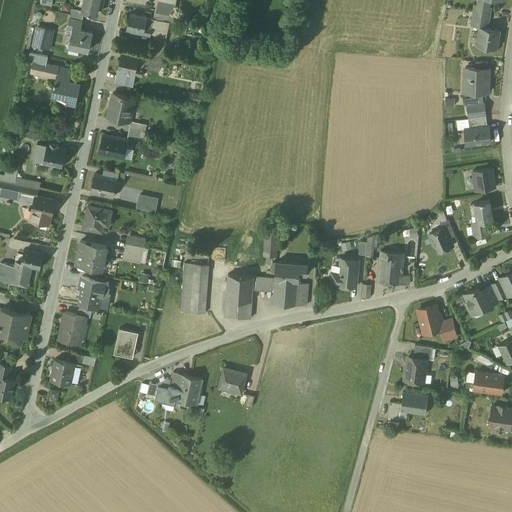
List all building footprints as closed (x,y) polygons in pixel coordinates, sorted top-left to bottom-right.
[(103,2),(95,0),(84,0),(82,10),(82,11),(84,12),(96,14),(98,7),(102,8),(103,2)] [(166,1),(159,0),(157,0),(155,11),(173,15),(176,3),(166,1)] [(491,7),(476,4),(474,11),(490,14),(491,7)] [(82,10),(72,8),(70,16),(82,18),(84,12),(82,11),(82,10)] [(173,15),(155,11),(153,18),(158,19),(172,22),(173,15)] [(490,14),(474,11),(472,25),(480,27),(487,28),(488,20),(489,20),(490,14)] [(148,16),(130,12),(126,31),(150,36),(150,34),(155,35),(158,19),(153,18),(147,17),(148,16)] [(82,21),(70,18),(68,28),(72,29),(72,28),(80,29),(82,21)] [(52,30),(38,27),(34,45),(48,48),(52,31),(52,30)] [(487,28),(480,27),(478,44),(496,47),(499,30),(487,28)] [(80,29),(72,28),(72,29),(69,46),(89,50),(92,32),(80,29)] [(166,37),(155,35),(151,53),(162,55),(166,37)] [(151,53),(147,52),(145,59),(143,68),(159,71),(162,55),(151,53)] [(140,57),(122,53),(119,68),(116,81),(134,85),(136,76),(141,77),(143,68),(145,59),(139,58),(140,57)] [(73,70),(59,67),(54,93),(69,97),(67,104),(75,106),(81,83),(70,81),(73,70)] [(475,67),(465,67),(465,92),(488,93),(488,68),(475,67)] [(188,90),(186,99),(198,102),(200,94),(188,90)] [(135,97),(113,92),(107,116),(129,121),(135,97)] [(484,102),(467,104),(468,118),(486,115),(484,102)] [(486,115),(468,118),(470,128),(487,125),(486,115)] [(146,123),(131,120),(129,127),(145,131),(146,123)] [(470,128),(465,128),(467,144),(491,141),(489,125),(470,128)] [(145,131),(129,127),(128,134),(143,137),(145,131)] [(40,131),(27,129),(25,136),(38,139),(40,131)] [(127,139),(103,134),(99,152),(123,157),(127,139)] [(49,147),(36,144),(33,161),(62,167),(65,150),(56,148),(57,145),(50,144),(49,147)] [(492,168),(473,171),(476,190),(495,187),(492,168)] [(118,172),(104,169),(102,174),(117,177),(118,172)] [(102,174),(95,173),(91,192),(113,197),(117,177),(102,174)] [(21,184),(0,179),(0,194),(18,198),(19,194),(21,184)] [(39,188),(21,184),(19,194),(33,197),(32,201),(34,202),(36,194),(37,195),(39,188)] [(37,195),(36,194),(34,202),(32,209),(33,210),(31,219),(49,223),(51,214),(52,214),(55,199),(37,195)] [(157,197),(140,194),(137,207),(155,210),(157,197)] [(490,200),(475,203),(478,221),(479,222),(486,221),(493,219),(490,200)] [(111,209),(89,204),(84,227),(102,231),(104,219),(109,220),(111,209)] [(456,236),(449,219),(440,223),(443,228),(445,227),(450,238),(456,236)] [(479,222),(478,221),(472,222),(475,238),(491,235),(490,228),(487,228),(486,221),(479,222)] [(443,228),(432,233),(435,240),(434,241),(433,244),(434,246),(437,247),(439,252),(453,246),(450,238),(445,227),(443,228)] [(278,231),(265,230),(264,251),(277,252),(278,231)] [(146,237),(130,234),(128,243),(144,246),(146,237)] [(378,235),(368,237),(367,241),(366,249),(372,250),(372,245),(377,246),(378,235)] [(107,245),(81,239),(76,263),(99,268),(102,257),(105,258),(107,245)] [(367,241),(360,241),(359,254),(366,254),(366,249),(367,241)] [(144,246),(128,243),(125,258),(140,261),(144,246)] [(17,265),(2,263),(0,274),(0,278),(28,284),(32,264),(40,266),(43,252),(26,249),(23,262),(17,261),(17,265)] [(404,252),(382,250),(380,265),(388,266),(388,260),(396,261),(395,272),(402,272),(404,252)] [(358,259),(341,257),(340,273),(332,272),(331,284),(338,284),(338,285),(355,287),(358,259)] [(396,261),(388,260),(388,266),(380,265),(379,271),(377,270),(377,277),(378,277),(378,280),(400,283),(401,274),(402,272),(395,272),(396,261)] [(308,264),(276,261),(275,278),(292,279),(291,290),(298,291),(299,282),(300,273),(307,273),(308,264)] [(209,264),(185,262),(181,310),(205,312),(209,264)] [(511,270),(506,274),(507,276),(501,279),(508,295),(509,296),(511,294),(511,270)] [(254,276),(228,274),(226,299),(252,301),(253,285),(254,276)] [(410,275),(401,274),(400,283),(409,284),(410,275)] [(106,281),(81,276),(80,283),(85,284),(84,287),(81,287),(78,301),(97,305),(99,293),(103,294),(106,281)] [(275,278),(254,276),(253,285),(274,286),(275,278)] [(292,279),(275,278),(274,286),(273,302),(297,304),(298,291),(291,290),(292,279)] [(508,295),(501,280),(492,285),(499,299),(508,295)] [(308,283),(299,282),(298,291),(297,304),(307,304),(308,283)] [(371,285),(363,284),(362,296),(370,297),(371,285)] [(492,285),(491,284),(485,287),(484,289),(485,290),(492,304),(499,300),(499,299),(492,285)] [(478,287),(464,293),(473,311),(483,306),(486,307),(492,304),(485,290),(484,289),(478,287)] [(252,301),(226,299),(225,315),(251,317),(252,301)] [(436,305),(418,309),(424,332),(441,327),(442,327),(440,322),(436,305)] [(92,310),(79,307),(77,313),(86,315),(86,316),(90,317),(92,310)] [(31,315),(2,308),(0,315),(0,326),(2,327),(1,331),(26,337),(31,315)] [(501,320),(511,315),(511,312),(510,308),(498,313),(501,320)] [(77,313),(65,310),(59,339),(80,343),(78,342),(80,330),(83,330),(86,316),(86,315),(77,313)] [(452,319),(440,322),(442,327),(441,327),(444,339),(456,336),(452,319)] [(138,331),(120,327),(114,352),(133,356),(138,331)] [(511,337),(499,344),(507,362),(511,360),(511,337)] [(433,346),(415,344),(413,356),(426,358),(426,359),(431,359),(433,346)] [(84,354),(72,351),(70,359),(82,361),(84,354)] [(495,361),(479,353),(476,358),(492,367),(495,361)] [(413,356),(408,356),(405,378),(423,381),(424,373),(426,372),(426,368),(425,367),(426,359),(426,358),(413,356)] [(76,362),(55,358),(51,378),(71,382),(76,362)] [(11,366),(0,363),(0,375),(9,377),(11,366)] [(246,372),(224,367),(218,387),(241,393),(246,372)] [(181,373),(173,371),(169,385),(178,387),(179,385),(181,373)] [(504,375),(476,371),(474,388),(501,392),(504,375)] [(203,377),(181,373),(179,385),(186,386),(185,391),(192,392),(193,388),(200,389),(203,377)] [(9,377),(0,375),(0,394),(11,397),(15,379),(9,377)] [(169,385),(168,387),(158,385),(155,398),(175,402),(176,398),(178,387),(169,385)] [(186,386),(179,385),(178,387),(176,398),(197,402),(200,389),(193,388),(192,392),(185,391),(186,386)] [(59,397),(60,388),(50,387),(49,397),(59,397)] [(428,394),(403,390),(401,403),(401,409),(426,413),(428,394)] [(254,396),(248,394),(245,406),(251,407),(254,396)] [(401,403),(390,401),(388,418),(399,420),(401,409),(401,403)] [(511,408),(492,405),(489,425),(510,428),(511,428),(511,418),(511,408)]
